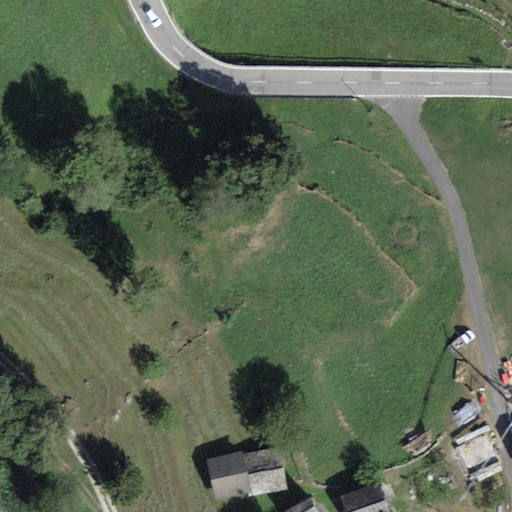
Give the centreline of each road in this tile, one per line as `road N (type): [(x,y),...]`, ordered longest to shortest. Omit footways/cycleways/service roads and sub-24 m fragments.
road 1 (tertiary): [(511,85),(243,81),(179,55),(142,0)]
road 2 (track): [(0,363),(69,436),(108,511)]
